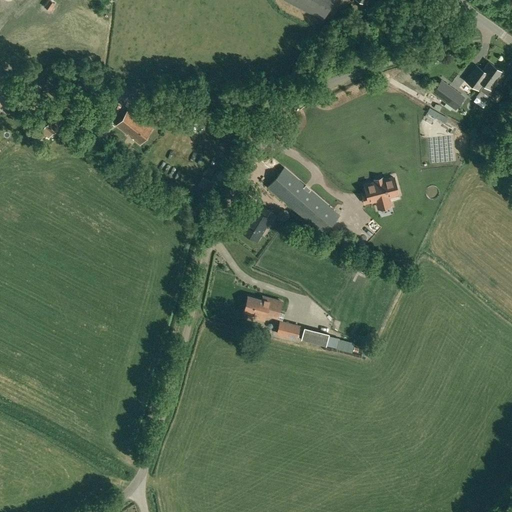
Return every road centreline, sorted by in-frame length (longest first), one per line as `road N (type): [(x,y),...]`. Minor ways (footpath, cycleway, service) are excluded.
road 1 (unclassified): [(107,511),(136,487),(148,461),(218,221),(247,153),(285,98)]
road 2 (unclassified): [(285,98),(105,94),(0,73)]
road 3 (unclassified): [(285,98),(441,44),(476,18)]
